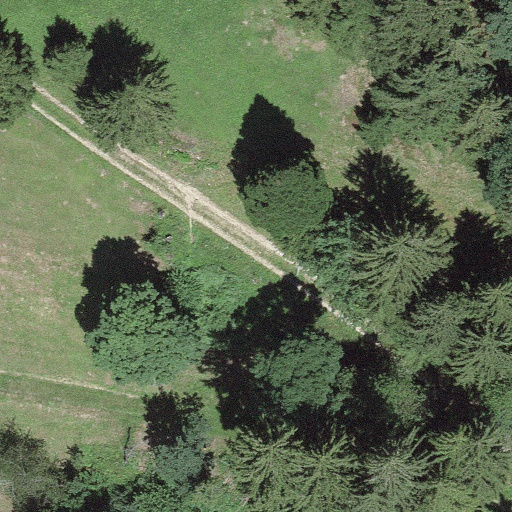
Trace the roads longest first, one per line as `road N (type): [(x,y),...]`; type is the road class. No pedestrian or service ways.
road 1 (track): [(0,75),(412,367),(511,452)]
road 2 (track): [(505,511),(266,434),(0,379)]
